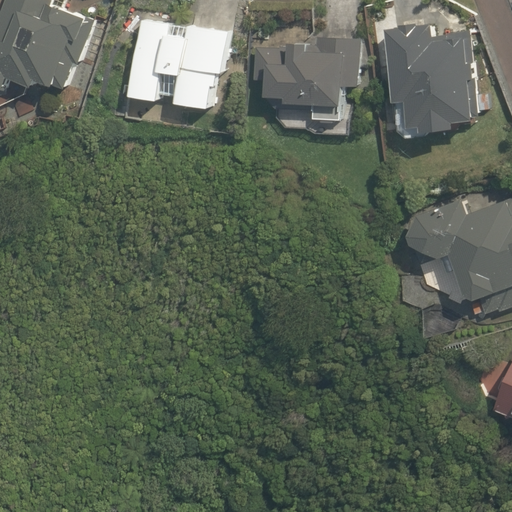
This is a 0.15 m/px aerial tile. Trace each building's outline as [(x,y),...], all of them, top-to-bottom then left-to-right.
[(0,84),(6,86),(11,75),(36,85),(39,76),(69,87),(79,60),(83,61),(98,19),(90,16),(90,15),(54,3),(55,0),(8,0),(3,14),(0,13),(0,84)] [(145,19),(132,94),(162,99),(162,93),(179,95),(178,101),(216,106),(219,84),(220,84),(222,70),(228,70),(233,30),(191,24),(191,27),(175,24),(175,23),(145,19)] [(483,114),(482,110),(493,108),(490,93),(481,93),(473,29),(435,33),(434,21),(421,22),(420,20),(403,22),(403,25),(387,27),(396,100),(398,100),(401,129),(410,136),(431,134),(436,127),(458,125),(458,118),(477,117),(476,115),(483,114)] [(350,84),(361,84),(363,37),(320,36),(320,44),(310,44),(310,41),(291,41),(291,46),(283,45),(283,46),(259,46),(257,79),(269,79),(268,94),(288,95),(288,100),(317,101),(317,116),(344,117),(345,101),(346,102),(346,93),(350,93),(350,84)] [(511,196),(472,211),(467,197),(421,212),(411,233),(414,242),(442,256),(452,252),(467,291),(477,297),(481,296),(488,312),(501,308),(502,310),(511,306),(511,196)] [(511,370),(498,407),(511,412),(511,370)]
